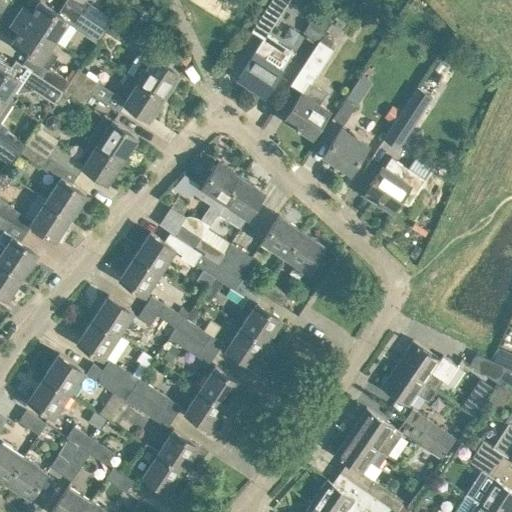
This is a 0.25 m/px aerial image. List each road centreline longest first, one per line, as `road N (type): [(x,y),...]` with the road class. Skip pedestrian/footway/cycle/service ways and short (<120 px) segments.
road 1 (residential): [(0,378),(42,316),(215,122),(233,126),(385,263),(394,283)]
road 2 (residential): [(239,511),(308,430),(393,304),(394,283)]
